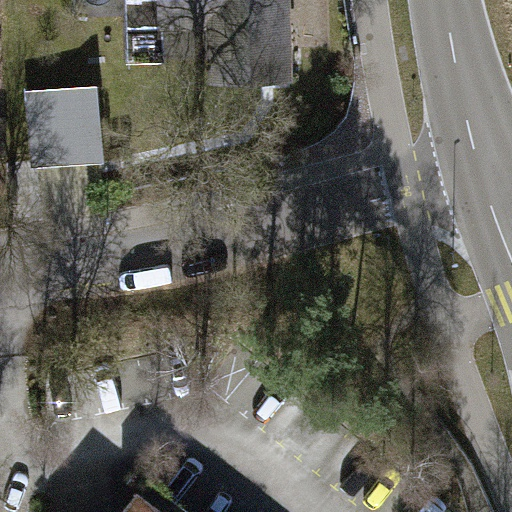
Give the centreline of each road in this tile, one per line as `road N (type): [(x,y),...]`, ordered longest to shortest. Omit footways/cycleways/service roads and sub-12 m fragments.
road 1 (residential): [(489,162),(210,238),(0,280)]
road 2 (tertiary): [(489,162),(443,0)]
road 3 (tertiary): [(489,162),(493,265),(511,309)]
